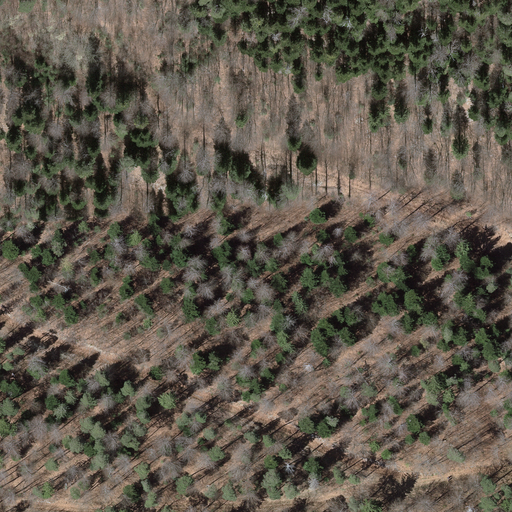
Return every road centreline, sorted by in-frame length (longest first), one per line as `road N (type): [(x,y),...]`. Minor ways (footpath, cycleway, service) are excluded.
road 1 (track): [(58,0),(177,106),(291,163),(511,248)]
road 2 (track): [(0,508),(276,501),(511,477)]
road 3 (track): [(0,314),(160,393),(418,488)]
